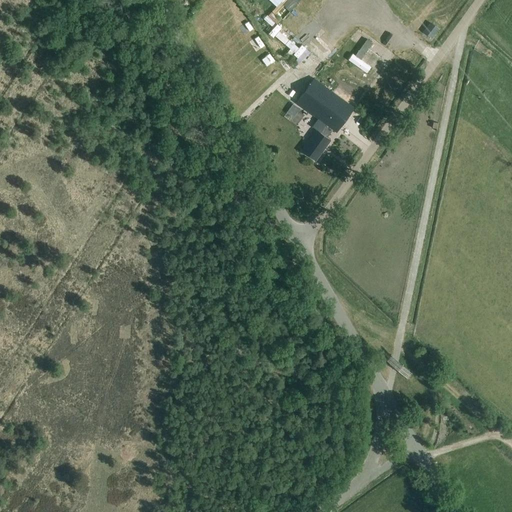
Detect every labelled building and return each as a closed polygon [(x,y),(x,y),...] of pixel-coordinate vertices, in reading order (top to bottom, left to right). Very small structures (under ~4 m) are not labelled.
[(297,3),(299,0),(287,0),(282,6),(290,13),(298,3),(297,3)] [(257,9),(263,15),(270,9),(264,2),(257,9)] [(280,27),(283,23),(272,15),(269,19),(280,27)] [(438,30),(430,23),(424,31),(433,37),(438,30)] [(370,45),(375,35),(366,29),(360,39),(370,45)] [(346,35),(339,45),(343,47),(350,38),(346,35)] [(425,51),(434,60),(442,51),(433,42),(425,51)] [(286,54),(290,57),(294,53),(290,49),(286,54)] [(305,60),(313,68),(319,62),(311,54),(305,60)] [(372,86),(382,74),(359,55),(349,66),(372,86)] [(330,141),(326,138),(332,130),(336,133),(354,109),(313,79),(296,103),(326,125),(320,133),(316,131),(301,151),(315,161),(330,141)]
